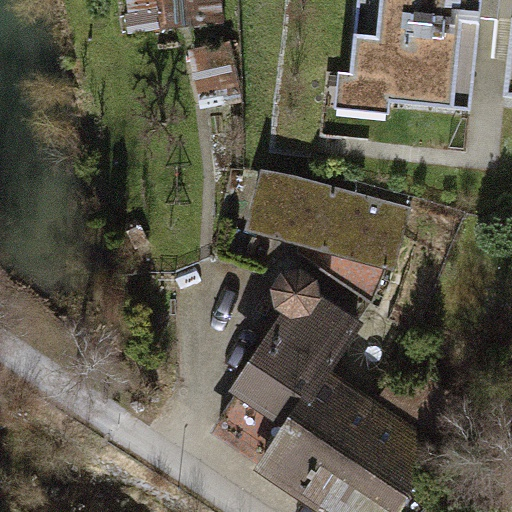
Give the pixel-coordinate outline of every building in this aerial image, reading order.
[(168,0),(168,18),(223,20),(223,0),(168,0)] [(481,0),(356,0),(349,74),(338,73),(334,112),(385,117),(387,105),(469,114),(481,0)] [(411,218),(273,177),(245,278),(291,288),(288,302),(290,316),(296,321),(309,332),(326,321),(334,309),(335,297),(384,313),(411,218)] [(371,332),(334,309),(326,321),(309,332),(296,321),(241,405),(297,439),(340,375),(371,332)] [(273,475),(326,511),(390,416),(394,411),(340,375),(297,439),(273,475)] [(326,511),(327,511),(416,511),(453,459),(390,416),(326,511)]
